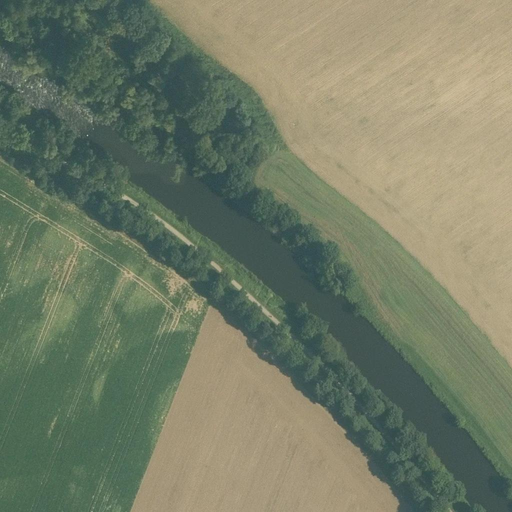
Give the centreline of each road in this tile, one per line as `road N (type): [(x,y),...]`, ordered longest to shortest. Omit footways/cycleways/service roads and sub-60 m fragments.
road 1 (track): [(452,511),(391,437),(227,275),(137,204),(0,126)]
road 2 (track): [(0,164),(183,280),(357,445),(409,511)]
